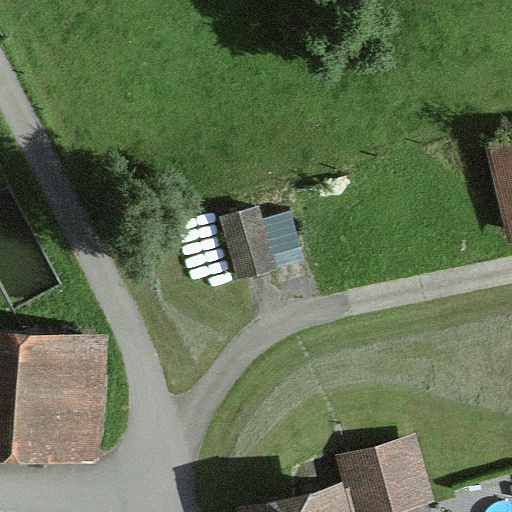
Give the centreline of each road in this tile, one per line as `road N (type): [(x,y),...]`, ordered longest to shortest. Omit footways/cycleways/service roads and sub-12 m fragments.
road 1 (unclassified): [(181,511),(127,323),(0,76)]
road 2 (track): [(511,269),(268,328),(218,381),(170,466)]
